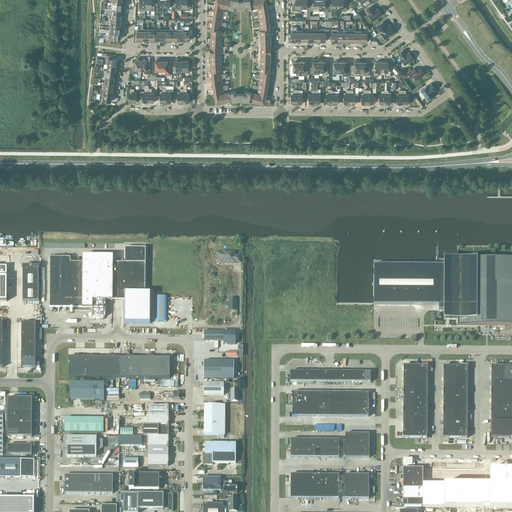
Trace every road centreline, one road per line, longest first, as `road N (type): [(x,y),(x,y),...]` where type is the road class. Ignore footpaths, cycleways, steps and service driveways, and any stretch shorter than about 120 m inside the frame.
road 1 (primary): [(488,162),(0,163)]
road 2 (unclassified): [(50,382),(50,347),(60,338),(184,342),(187,511)]
road 3 (unclassified): [(275,511),(275,348),(385,349)]
road 4 (residential): [(280,111),(422,113),(449,93),(408,34)]
road 5 (residential): [(199,111),(123,110),(128,49)]
road 6 (residential): [(281,50),(384,51),(408,34)]
road 7 (unclassified): [(49,511),(50,382)]
road 8 (unclassified): [(385,349),(511,350)]
road 9 (unclassified): [(385,453),(511,454)]
